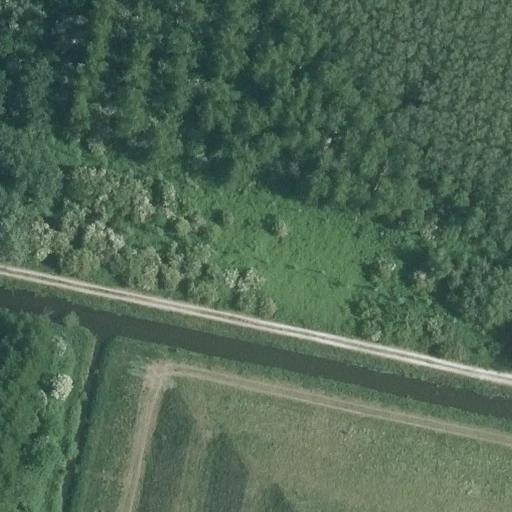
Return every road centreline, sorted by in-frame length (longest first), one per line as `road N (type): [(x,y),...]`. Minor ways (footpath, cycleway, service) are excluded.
road 1 (track): [(0,270),(511,381)]
road 2 (track): [(125,511),(152,394),(171,372),(511,442)]
